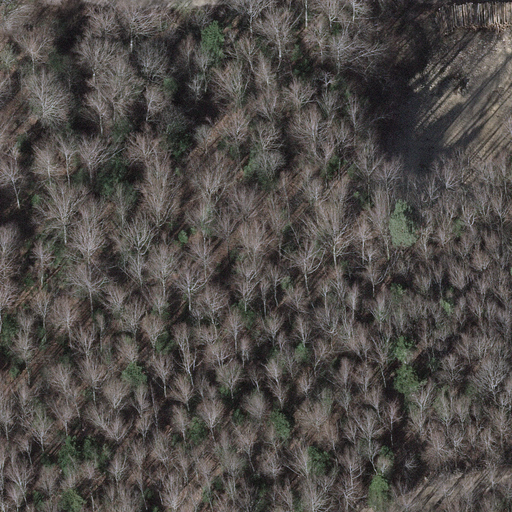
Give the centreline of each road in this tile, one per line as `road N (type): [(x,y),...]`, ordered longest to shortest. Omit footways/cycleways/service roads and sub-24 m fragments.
road 1 (track): [(304,0),(119,0)]
road 2 (track): [(367,511),(397,496),(511,473)]
